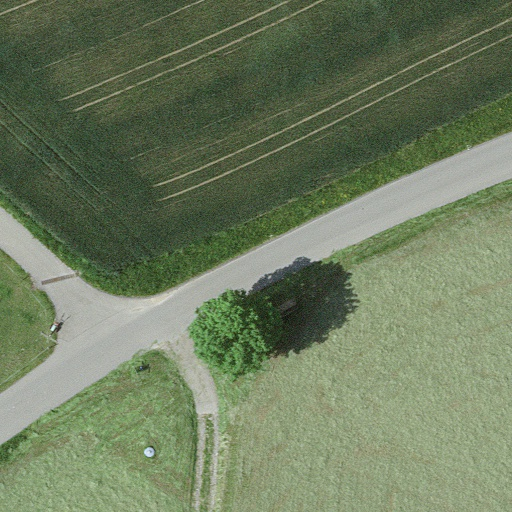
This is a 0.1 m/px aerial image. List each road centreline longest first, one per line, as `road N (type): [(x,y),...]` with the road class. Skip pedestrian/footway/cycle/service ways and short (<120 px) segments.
road 1 (unclassified): [(0,419),(109,344),(344,226),(511,154)]
road 2 (track): [(158,319),(185,354),(206,403),(202,511)]
